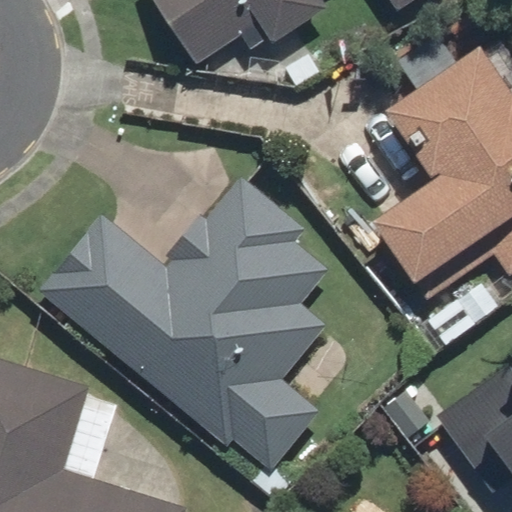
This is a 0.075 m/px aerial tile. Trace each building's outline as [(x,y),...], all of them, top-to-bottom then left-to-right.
[(382,0),(393,16),(416,0),(143,0),(192,71),(237,41),(250,60),(324,9),(318,0),(382,0)] [(505,281),(511,276),(511,93),(503,99),(467,49),(372,114),(420,182),(353,229),(409,310),(487,256),(505,281)] [(95,217),(31,294),(258,480),(314,412),(276,381),(324,324),(298,303),(326,269),(291,241),(302,228),(237,175),(159,269),(95,217)] [(0,361),(0,511),(182,511),(183,510),(91,482),(117,398),(0,361)] [(511,363),(429,419),(487,504),(511,486),(511,363)]
